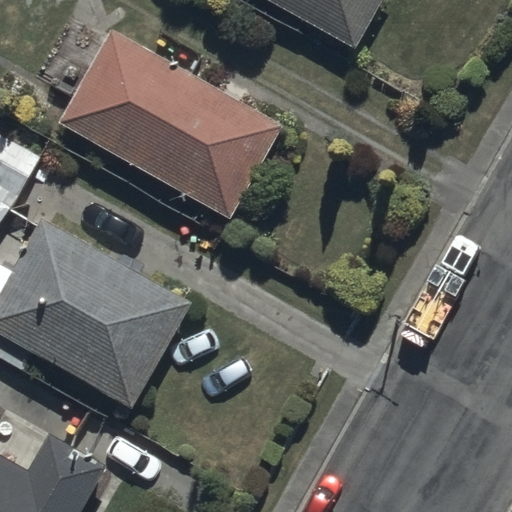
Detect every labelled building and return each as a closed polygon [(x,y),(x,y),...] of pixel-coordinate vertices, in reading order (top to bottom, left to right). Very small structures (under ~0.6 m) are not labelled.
[(293,0),(362,40),(385,0),(293,0)] [(114,19),(63,113),(237,209),(289,115),(114,19)] [(47,141),(0,115),(0,173),(23,186),(47,141)] [(0,347),(25,361),(36,342),(140,398),(197,291),(44,210),(17,261),(0,251),(0,347)] [(0,440),(0,511),(75,511),(108,451),(55,424),(36,460),(0,440)]
